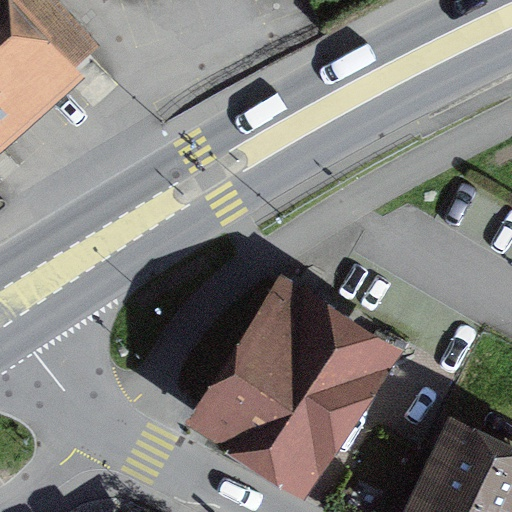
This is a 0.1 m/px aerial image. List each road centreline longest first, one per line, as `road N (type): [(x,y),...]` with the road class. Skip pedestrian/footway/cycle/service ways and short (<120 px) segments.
road 1 (primary): [(511,16),(210,174),(0,309)]
road 2 (residential): [(255,511),(85,419),(0,309)]
